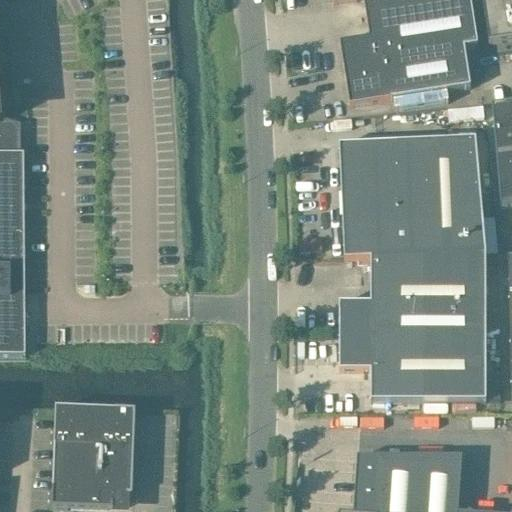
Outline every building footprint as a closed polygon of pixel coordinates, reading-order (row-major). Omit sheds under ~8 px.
[(0,0),(0,359),(24,360),(23,157),(20,157),(20,128),(0,121),(0,0)] [(365,22),(469,6),(468,0),(331,0),(332,7),(362,2),(365,22)] [(511,0),(480,0),(489,46),(511,42),(511,0)] [(463,52),(476,50),(469,6),(365,22),(368,43),(339,47),(342,70),(463,51),(463,52)] [(469,91),(463,52),(463,51),(342,70),(349,110),(469,91)] [(511,107),(491,111),(496,160),(511,158),(511,107)] [(485,406),(484,257),(474,143),(338,149),(343,264),(369,263),(369,307),(338,307),(338,375),(369,375),(369,406),(371,406),(485,406)] [(511,158),(496,160),(500,210),(511,208),(511,158)] [(134,415),(54,412),(51,511),(56,511),(111,511),(112,509),(127,510),(128,499),(131,499),(133,449),(132,449),(133,417),(134,417),(134,415)] [(457,511),(461,461),(356,461),(352,511),(457,511)]
